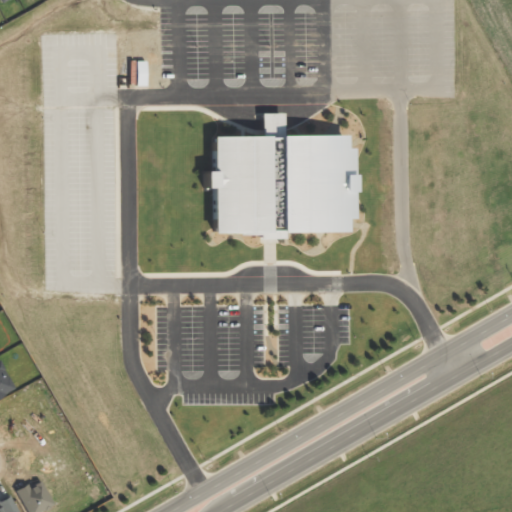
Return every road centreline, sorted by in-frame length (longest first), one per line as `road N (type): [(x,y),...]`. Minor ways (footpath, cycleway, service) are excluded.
road 1 (primary): [(511,314),(165,511)]
road 2 (primary): [(216,511),(511,342)]
